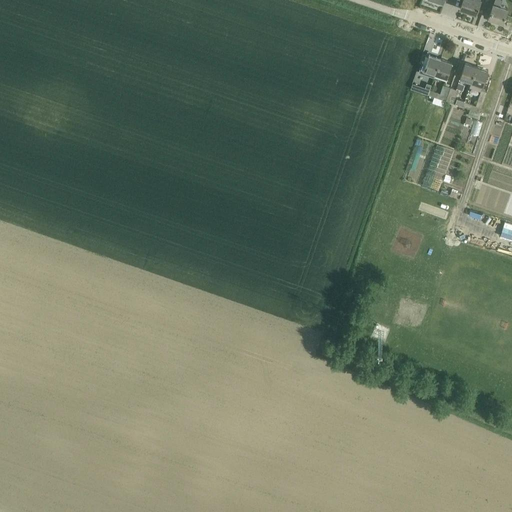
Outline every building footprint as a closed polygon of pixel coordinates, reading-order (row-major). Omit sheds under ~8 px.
[(462,0),(460,9),(476,14),(479,5),(480,0),(462,0)] [(502,0),(500,0),(494,0),(493,4),(488,18),(502,23),(505,17),(506,15),(505,15),(507,9),(500,7),(502,0)] [(421,63),(418,72),(434,78),(435,74),(440,59),(429,55),(426,64),(421,63)] [(440,59),(435,74),(447,78),(449,72),(452,63),(440,59)] [(471,82),(476,67),(465,63),(459,78),(471,82)] [(483,86),(485,80),(488,71),(476,67),(471,82),(483,86)] [(413,84),(411,88),(429,95),(430,90),(418,86),(413,84)] [(430,90),(429,95),(436,97),(445,100),(450,87),(443,85),(440,93),(430,90)] [(450,88),(446,101),(453,103),(457,90),(450,88)] [(487,92),(481,90),(475,106),(464,102),(463,106),(480,112),(487,92)] [(485,137),(489,122),(482,120),(478,136),(485,137)] [(459,145),(461,139),(451,136),(449,142),(459,145)] [(499,142),(497,148),(507,153),(510,147),(499,142)]
